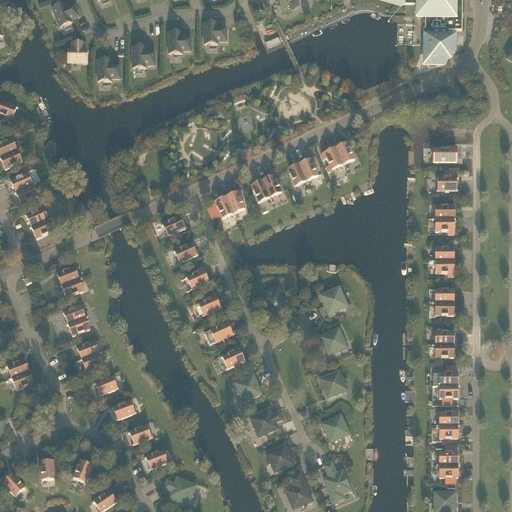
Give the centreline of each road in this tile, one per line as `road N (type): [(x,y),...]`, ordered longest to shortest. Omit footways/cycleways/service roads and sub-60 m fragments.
road 1 (residential): [(190,191),(414,92),(467,60)]
road 2 (residential): [(476,353),(477,137),(496,119)]
road 3 (residential): [(241,0),(228,13),(160,18),(115,36),(100,35),(82,0)]
road 4 (residential): [(28,264),(190,191)]
road 5 (residential): [(262,346),(190,191)]
road 6 (residential): [(56,421),(60,393),(6,274)]
road 7 (residential): [(477,511),(476,353)]
road 8 (residential): [(149,511),(102,443),(56,421)]
road 9 (residential): [(313,456),(262,346)]
